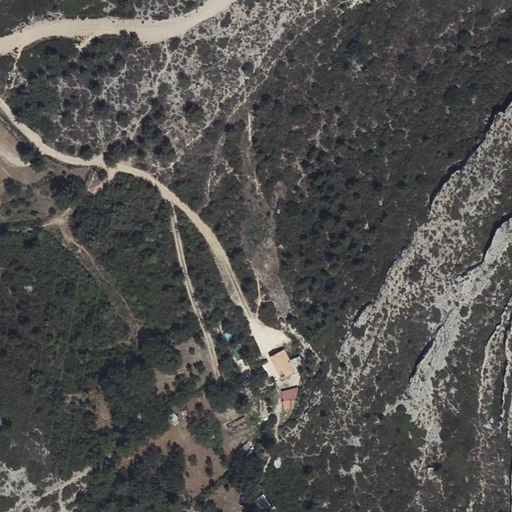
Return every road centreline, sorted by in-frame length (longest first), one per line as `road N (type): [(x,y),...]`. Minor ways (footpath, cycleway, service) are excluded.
road 1 (track): [(0,99),(53,154),(129,168),(197,214),(260,340)]
road 2 (track): [(0,47),(46,30),(164,33),(223,0)]
